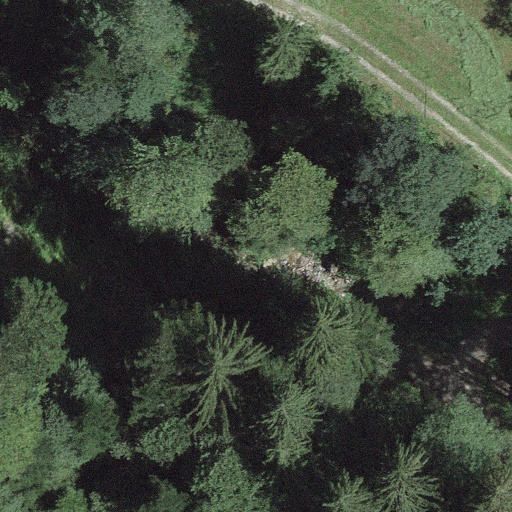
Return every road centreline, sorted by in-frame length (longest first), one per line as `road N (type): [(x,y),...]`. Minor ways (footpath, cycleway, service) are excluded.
road 1 (track): [(279,0),(511,160)]
road 2 (track): [(511,334),(475,346),(462,370),(473,403),(511,444)]
